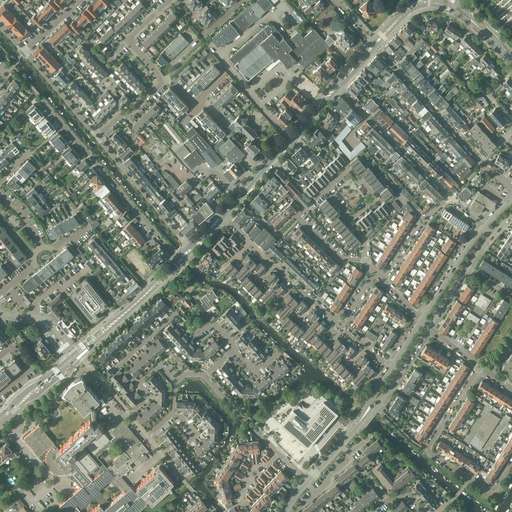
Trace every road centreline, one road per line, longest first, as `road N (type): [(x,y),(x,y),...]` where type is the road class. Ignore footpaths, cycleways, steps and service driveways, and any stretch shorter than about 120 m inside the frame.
road 1 (residential): [(178,261),(40,98)]
road 2 (residential): [(478,368),(427,451),(487,490),(511,460)]
road 3 (residential): [(511,186),(482,164),(375,43)]
road 4 (secondary): [(223,215),(337,86)]
road 5 (residential): [(337,86),(451,197)]
road 6 (residential): [(97,137),(191,249)]
road 7 (secondary): [(78,353),(178,261)]
road 8 (residential): [(186,484),(100,379)]
road 9 (residential): [(350,433),(427,326)]
road 10 (residential): [(249,242),(340,324)]
